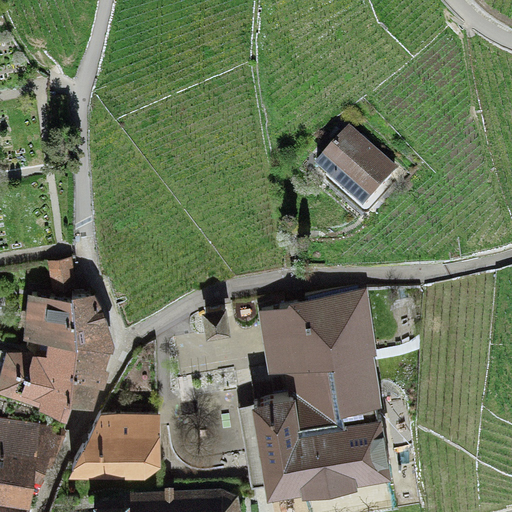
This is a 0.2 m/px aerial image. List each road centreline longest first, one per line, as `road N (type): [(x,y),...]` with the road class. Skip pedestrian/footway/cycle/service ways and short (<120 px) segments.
road 1 (residential): [(122,344),(196,299),(237,285),(419,273),(511,254)]
road 2 (residential): [(122,344),(40,511)]
